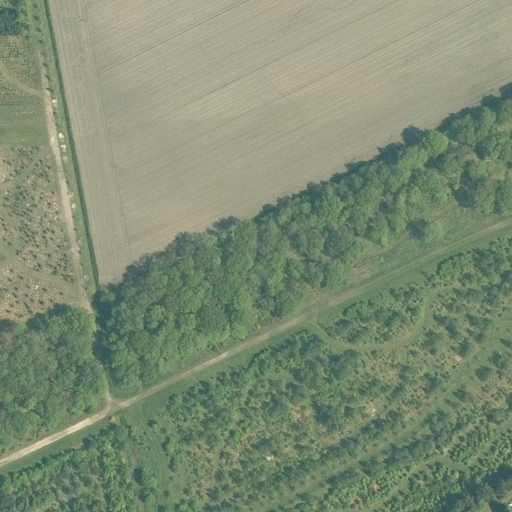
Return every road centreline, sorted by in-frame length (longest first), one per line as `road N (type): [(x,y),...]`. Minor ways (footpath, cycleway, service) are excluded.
road 1 (track): [(511,215),(109,407)]
road 2 (track): [(30,0),(109,407)]
road 3 (track): [(511,318),(490,352),(403,440),(264,511)]
road 4 (track): [(0,206),(17,235),(11,258),(83,298)]
road 5 (track): [(109,407),(0,462)]
